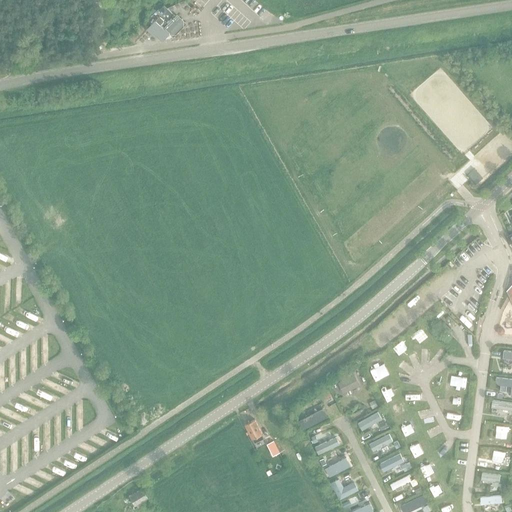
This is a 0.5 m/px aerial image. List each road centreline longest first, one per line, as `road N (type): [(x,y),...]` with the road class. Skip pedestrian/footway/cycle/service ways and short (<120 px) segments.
road 1 (tertiary): [(68,511),(339,332),(511,178)]
road 2 (tertiary): [(0,84),(511,5)]
